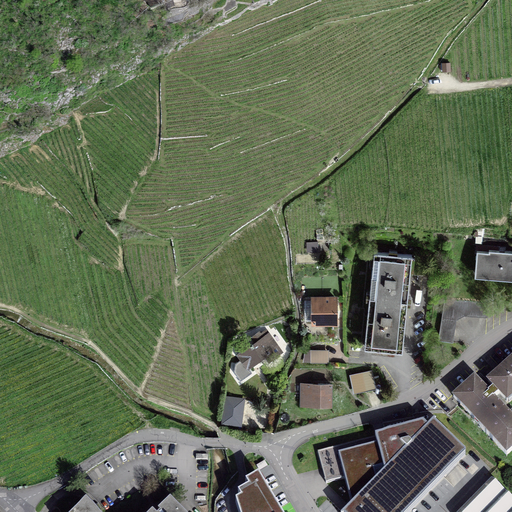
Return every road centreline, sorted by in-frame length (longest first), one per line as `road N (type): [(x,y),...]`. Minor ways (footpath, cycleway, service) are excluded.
road 1 (residential): [(18,511),(145,437),(274,444)]
road 2 (residential): [(274,444),(432,389),(511,326)]
